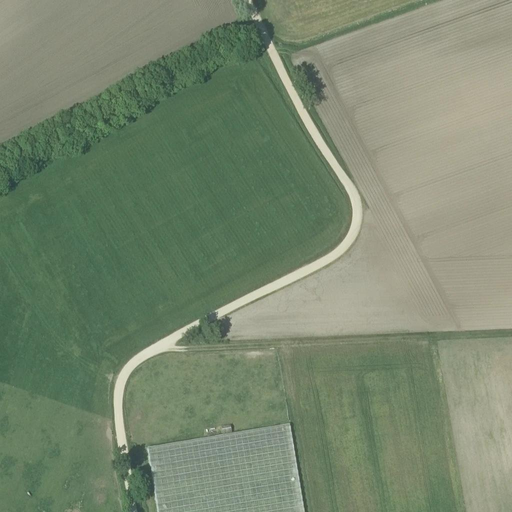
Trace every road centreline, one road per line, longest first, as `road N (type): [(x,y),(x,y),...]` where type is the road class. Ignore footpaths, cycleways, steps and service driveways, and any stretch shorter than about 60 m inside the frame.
road 1 (track): [(262,29),(348,190),(355,230),(347,245),(127,370),(118,399),(134,511)]
road 2 (track): [(262,29),(237,29),(137,72),(0,151)]
